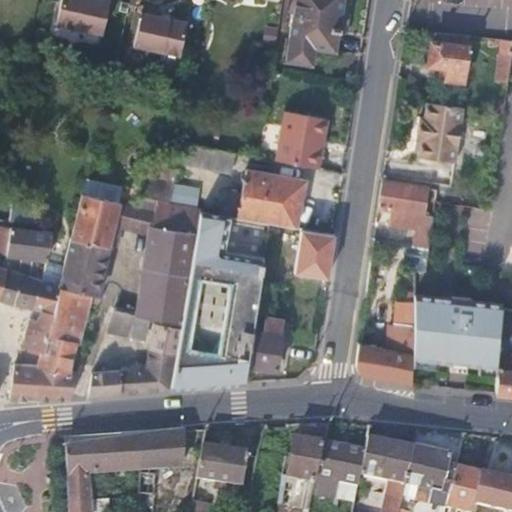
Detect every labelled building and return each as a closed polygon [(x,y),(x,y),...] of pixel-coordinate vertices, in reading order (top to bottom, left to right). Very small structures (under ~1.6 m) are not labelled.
[(108,2),(96,0),(60,0),(54,28),(100,37),(108,2)] [(295,0),(287,61),(312,65),(315,48),(335,52),(342,0),(295,0)] [(184,24),(140,16),(132,50),(176,59),(184,24)] [(472,35),(437,32),(436,42),(433,42),(429,66),(448,68),(446,79),(465,82),(472,35)] [(511,70),(511,39),(503,38),(497,80),(510,83),(510,81),(511,70)] [(294,80),(269,75),(267,88),(292,92),(294,80)] [(284,122),(276,159),(316,167),(321,136),(324,136),(327,119),(289,112),(292,92),(267,88),(262,115),(284,122)] [(201,118),(189,115),(183,141),(240,152),(248,111),(205,99),(201,118)] [(462,108),(426,102),(425,117),(420,117),(416,140),(421,141),(420,146),(419,156),(456,161),(462,108)] [(248,111),(240,152),(276,159),(284,122),(262,115),(248,111)] [(240,152),(183,141),(179,156),(218,163),(208,210),(224,213),(227,213),(269,221),(296,226),(305,180),(247,169),(242,191),(228,188),(232,166),(237,166),(240,152)] [(428,189),(383,181),(379,209),(394,211),(392,226),(418,230),(416,247),(430,249),(434,216),(424,215),(428,189)] [(116,202),(81,194),(72,230),(60,283),(89,294),(96,297),(107,254),(112,226),(116,202)] [(158,201),(155,210),(151,236),(138,312),(138,316),(150,318),(155,319),(162,321),(165,321),(181,324),(202,209),(169,203),(158,201)] [(155,210),(116,202),(112,226),(151,236),(155,210)] [(181,324),(170,388),(244,383),(247,365),(252,330),(260,282),(260,277),(263,261),(266,242),(267,236),(269,221),(227,213),(224,213),(208,210),(202,209),(181,324)] [(308,228),(296,226),(269,221),(267,236),(305,244),(308,228)] [(332,249),(334,233),(308,228),(305,244),(332,249)] [(47,256),(51,235),(9,231),(5,258),(45,263),(47,256)] [(418,295),(420,269),(401,267),(397,301),(418,303),(418,295)] [(0,300),(31,308),(38,281),(5,272),(0,284),(0,300)] [(54,308),(60,283),(42,281),(38,281),(31,308),(38,310),(35,319),(29,317),(21,347),(46,346),(54,308)] [(89,294),(60,283),(54,308),(85,315),(89,294)] [(414,341),(413,358),(448,362),(469,364),(499,367),(501,350),(501,348),(503,325),(505,308),(505,304),(474,301),(474,299),(453,296),(453,298),(445,298),(418,295),(418,303),(414,341)] [(368,337),(361,336),(357,367),(363,375),(410,383),(413,358),(414,341),(418,303),(397,301),(394,324),(392,343),(388,342),(388,347),(368,344),(368,337)] [(85,315),(54,308),(46,346),(75,345),(78,344),(85,315)] [(133,311),(114,308),(108,330),(128,335),(133,311)] [(511,308),(505,308),(503,325),(511,325),(511,308)] [(138,316),(138,312),(133,311),(128,335),(146,338),(150,318),(138,316)] [(263,332),(252,330),(247,365),(276,370),(284,320),(266,317),(263,332)] [(170,388),(181,324),(165,321),(164,325),(154,323),(145,369),(119,371),(121,395),(169,391),(170,388)] [(75,345),(46,346),(21,347),(18,364),(68,370),(75,345)] [(505,393),(511,393),(511,349),(501,348),(501,350),(499,367),(497,392),(505,393)] [(68,370),(18,364),(13,364),(8,400),(71,399),(77,371),(68,370)] [(93,373),(86,398),(121,395),(119,371),(93,373)] [(68,474),(69,511),(90,511),(88,474),(181,468),(184,432),(66,440),(68,474)] [(317,481),(325,442),(295,437),(288,475),(317,481)] [(369,438),(366,450),(361,475),(394,482),(405,484),(413,446),(369,438)] [(366,450),(325,442),(317,481),(324,482),(326,479),(359,485),(361,475),(366,450)] [(196,478),(234,485),(243,487),(249,453),(203,445),(196,478)] [(451,454),(413,446),(405,484),(418,487),(448,493),(455,466),(448,464),(451,454)] [(480,471),(455,466),(448,493),(445,507),(470,511),(471,511),(474,504),(480,471)] [(511,478),(480,471),(474,504),(511,511),(511,478)] [(140,473),(135,511),(150,511),(155,475),(140,473)] [(278,500),(286,502),(311,507),(313,496),(317,481),(288,475),(284,474),(278,500)] [(196,478),(188,511),(205,511),(206,507),(209,506),(211,492),(233,496),(234,485),(196,478)] [(355,503),(359,485),(326,479),(324,482),(317,481),(313,496),(355,503)] [(402,498),(405,484),(394,482),(393,488),(389,490),(386,505),(394,509),(393,511),(398,511),(399,509),(402,498)] [(417,495),(418,487),(405,484),(402,498),(428,503),(428,498),(417,495)] [(448,493),(418,487),(417,495),(428,498),(428,503),(445,507),(448,493)] [(283,511),(309,511),(311,507),(286,502),(283,511)]
